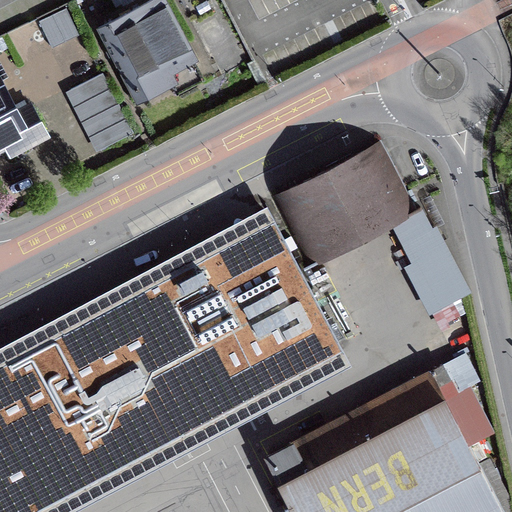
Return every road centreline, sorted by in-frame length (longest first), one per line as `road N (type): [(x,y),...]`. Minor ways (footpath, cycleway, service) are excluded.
road 1 (tertiary): [(402,42),(0,232)]
road 2 (tertiary): [(0,274),(344,113),(403,108)]
road 3 (tertiary): [(455,121),(511,336)]
road 4 (tertiary): [(455,121),(474,110),(488,84),(476,42),(441,26),(402,42)]
